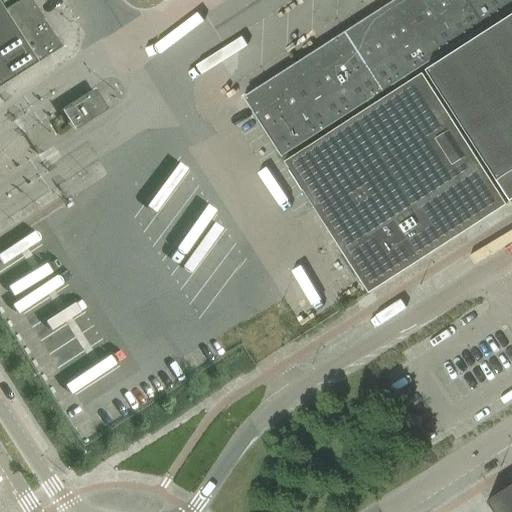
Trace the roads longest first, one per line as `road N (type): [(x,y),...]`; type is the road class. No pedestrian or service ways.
road 1 (tertiary): [(511,251),(291,391),(259,417),(188,511)]
road 2 (tertiary): [(386,511),(511,430)]
road 3 (tertiary): [(69,511),(0,410)]
